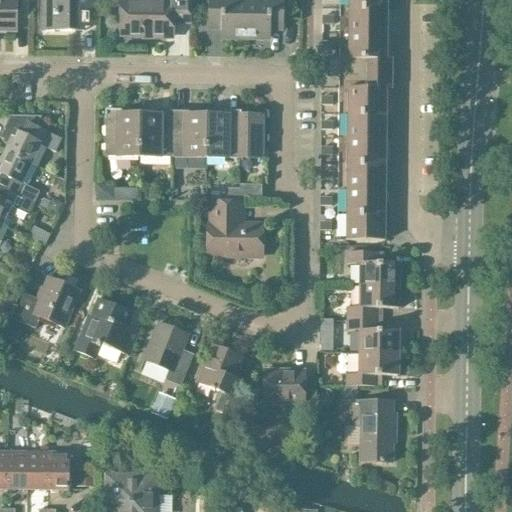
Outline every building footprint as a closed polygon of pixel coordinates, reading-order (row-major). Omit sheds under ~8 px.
[(28,19),(28,0),(0,0),(0,32),(14,33),(14,19),(28,19)] [(41,0),(41,31),(74,32),(74,26),(95,26),(95,0),(41,0)] [(121,0),(121,3),(121,39),(171,39),(171,18),(189,18),(189,0),(121,0)] [(220,24),(220,37),(245,37),(245,0),(206,0),(207,24),(220,24)] [(245,0),(245,37),(269,37),(269,24),(282,24),(282,0),(245,0)] [(391,79),(391,61),(386,61),(386,0),(338,0),(338,60),(327,60),(327,78),(342,78),(342,90),(339,90),(337,242),(385,243),(387,91),(380,90),(380,79),(391,79)] [(321,16),(321,25),(333,26),(333,17),(321,16)] [(321,42),(321,51),(333,51),(333,42),(321,42)] [(320,97),(320,106),(332,106),(332,97),(320,97)] [(138,158),(139,116),(121,116),(121,110),(104,110),(104,157),(138,158)] [(172,158),(173,111),(155,111),(155,116),(139,116),(138,158),(172,158)] [(206,158),(206,116),(188,116),(188,111),(173,111),(172,158),(206,158)] [(240,111),(223,111),(223,116),(206,116),(206,158),(239,159),(239,117),(240,117),(240,111)] [(54,152),(60,141),(36,129),(41,117),(9,116),(0,135),(0,138),(8,143),(4,152),(36,167),(45,148),(55,153),(56,152),(54,152)] [(261,117),(240,117),(239,117),(239,159),(261,159),(261,117)] [(320,122),(320,131),(332,131),(332,122),(320,122)] [(319,148),(319,157),(330,157),(330,148),(319,148)] [(39,192),(27,186),(36,167),(4,152),(0,159),(0,187),(33,204),(39,192)] [(319,172),(320,181),(332,182),(332,173),(319,172)] [(239,197),(261,198),(261,186),(239,186),(239,189),(239,197)] [(15,210),(28,216),(33,204),(0,187),(0,225),(6,229),(15,210)] [(227,189),(227,201),(239,202),(239,197),(239,189),(227,189)] [(319,198),(319,207),(331,207),(331,198),(319,198)] [(52,199),(46,210),(57,215),(62,204),(52,199)] [(233,225),(233,204),(210,204),(210,225),(208,225),(208,256),(260,257),(260,226),(233,225)] [(319,223),(319,232),(331,232),(331,223),(319,223)] [(33,227),(28,238),(43,245),(48,234),(33,227)] [(359,287),(398,287),(398,264),(376,264),(376,253),(347,253),(346,264),(359,264),(359,287)] [(22,260),(15,265),(20,272),(27,267),(22,260)] [(63,328),(79,292),(47,278),(38,300),(23,294),(13,320),(34,329),(39,318),(63,328)] [(398,308),(398,287),(359,287),(359,308),(346,308),(346,320),(376,320),(376,308),(398,308)] [(126,329),(132,314),(97,300),(87,324),(85,323),(74,351),(95,360),(100,345),(128,356),(138,333),(126,329)] [(376,331),(376,320),(346,320),(346,332),(358,332),(358,354),(397,354),(398,331),(376,331)] [(14,342),(20,328),(9,323),(3,337),(14,342)] [(181,387),(181,385),(192,357),(181,352),(188,336),(158,324),(143,361),(172,373),(169,382),(181,387)] [(232,419),(246,385),(233,380),(241,359),(212,347),(196,384),(211,390),(210,391),(213,392),(214,391),(221,394),(214,412),(232,419)] [(397,376),(397,354),(358,354),(357,376),(346,376),(346,387),(375,387),(375,376),(397,376)] [(315,415),(316,383),(302,382),(303,371),(291,371),(291,373),(283,373),(283,371),(263,371),(262,405),(302,406),(302,415),(315,415)] [(159,395),(151,414),(166,420),(173,400),(159,395)] [(394,434),(394,414),(392,414),(392,402),(340,402),(340,419),(352,419),(352,427),(359,427),(359,463),(391,463),(391,434),(394,434)] [(47,491),(47,445),(40,445),(40,454),(27,454),(26,491),(47,491)] [(47,445),(47,491),(68,491),(68,455),(54,454),(54,446),(47,445)] [(26,491),(27,454),(7,454),(6,490),(26,491)] [(157,511),(158,498),(154,495),(154,477),(106,476),(106,511),(157,511)] [(90,477),(76,477),(76,486),(90,487),(90,477)]
